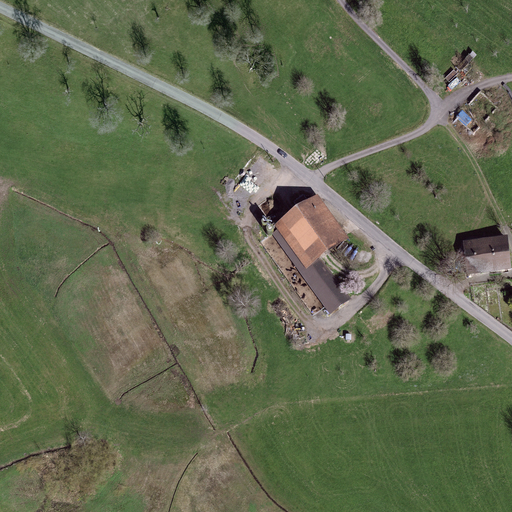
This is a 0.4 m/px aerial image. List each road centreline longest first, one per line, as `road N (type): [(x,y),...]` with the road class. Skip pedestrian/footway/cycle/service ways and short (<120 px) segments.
road 1 (residential): [(511,337),(243,127),(0,3)]
road 2 (track): [(507,225),(441,114)]
